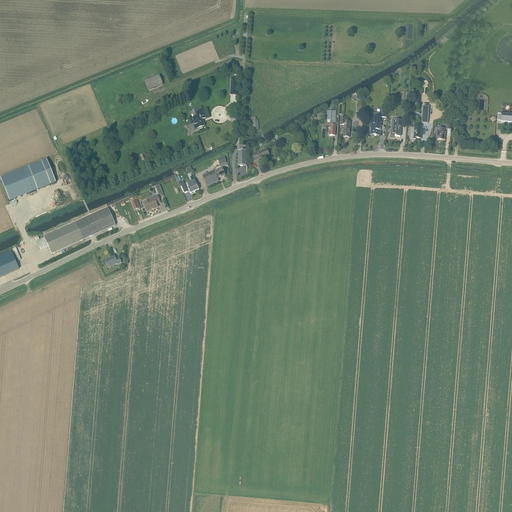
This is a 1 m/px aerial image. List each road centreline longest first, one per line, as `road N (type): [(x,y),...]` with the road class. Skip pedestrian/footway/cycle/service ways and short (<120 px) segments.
road 1 (unclassified): [(0,292),(127,231),(301,164),(374,154),(511,163)]
road 2 (track): [(484,8),(467,25),(455,158)]
